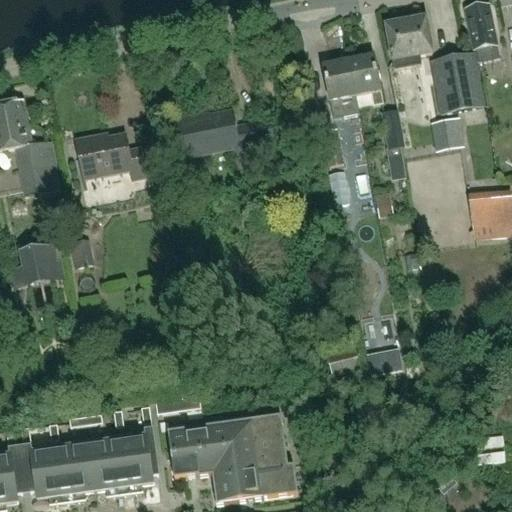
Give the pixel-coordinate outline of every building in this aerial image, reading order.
[(488,8),(465,12),(476,66),(500,61),(488,8)] [(419,58),(432,56),(426,20),(386,27),(394,72),(421,67),(419,58)] [(348,63),(359,117),(360,117),(359,110),(373,107),(374,108),(383,107),(373,58),(348,63)] [(473,58),(447,63),(433,66),(443,118),(457,115),(483,110),(473,58)] [(348,63),(323,68),(334,122),(359,117),(348,63)] [(24,103),(0,107),(0,154),(15,152),(25,199),(60,192),(50,144),(33,147),(24,103)] [(176,124),(183,161),(234,151),(235,156),(274,149),(269,124),(235,130),(232,114),(210,119),(210,118),(176,124)] [(398,115),(384,117),(390,154),(389,157),(391,165),(403,163),(401,150),(404,149),(398,115)] [(344,166),(337,131),(322,135),(329,169),(344,166)] [(76,143),(83,183),(129,174),(131,182),(149,178),(144,152),(130,155),(126,136),(109,139),(109,137),(76,143)] [(494,240),(489,203),(469,205),(476,241),(494,240)] [(84,269),(100,265),(93,238),(77,243),(84,269)] [(14,292),(65,282),(61,263),(57,263),(54,247),(20,254),(23,270),(10,273),(14,292)] [(193,341),(186,292),(173,293),(179,342),(193,341)] [(327,357),(332,377),(304,384),(308,398),(364,384),(355,350),(327,357)] [(205,386),(206,398),(226,396),(225,384),(205,386)] [(156,406),(158,418),(201,412),(200,400),(156,406)] [(150,411),(142,412),(144,428),(152,427),(150,411)] [(122,415),(114,416),(116,432),(124,431),(122,415)] [(103,425),(101,418),(101,417),(86,420),(87,428),(103,425)] [(71,430),(87,428),(86,420),(70,422),(71,430)] [(295,469),(289,470),(282,420),(168,435),(175,484),(213,479),(217,509),(299,497),(295,469)] [(58,428),(50,429),(52,445),(60,444),(58,428)] [(21,433),(24,449),(32,448),(30,432),(21,433)] [(7,434),(9,450),(17,449),(15,433),(7,434)] [(24,451),(17,451),(20,472),(23,492),(23,498),(37,496),(38,503),(50,501),(51,509),(50,509),(50,510),(87,505),(86,504),(85,497),(107,494),(108,501),(107,501),(107,502),(144,497),(143,496),(142,489),(154,487),(153,480),(159,479),(158,474),(153,433),(145,434),(146,440),(111,445),(32,456),(31,450),(24,451)] [(11,459),(0,460),(0,511),(6,511),(6,507),(18,506),(17,499),(23,498),(23,492),(17,451),(10,452),(11,459)]
